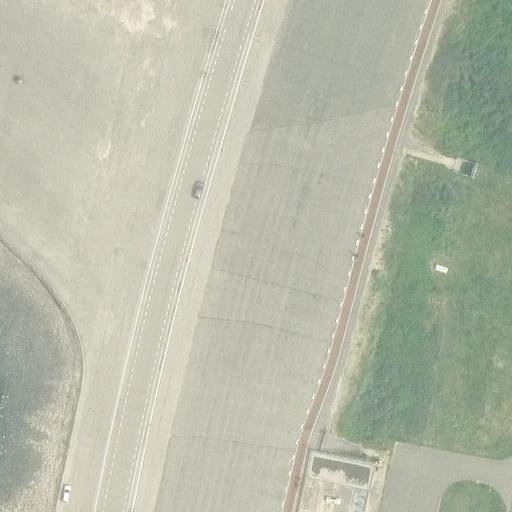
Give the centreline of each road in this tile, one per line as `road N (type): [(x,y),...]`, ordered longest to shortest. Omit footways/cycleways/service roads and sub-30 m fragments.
road 1 (unclassified): [(114,511),(159,299),(244,0)]
road 2 (unknown): [(0,202),(48,242),(146,361)]
